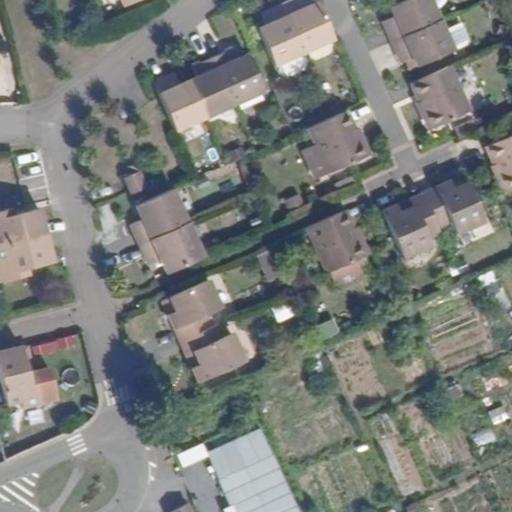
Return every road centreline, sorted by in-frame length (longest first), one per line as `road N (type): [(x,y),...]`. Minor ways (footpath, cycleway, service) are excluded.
road 1 (residential): [(48,126),(214,0)]
road 2 (residential): [(93,310),(48,126)]
road 3 (residential): [(335,0),(401,169)]
road 4 (residential): [(117,428),(0,482)]
road 5 (residential): [(117,428),(93,310)]
